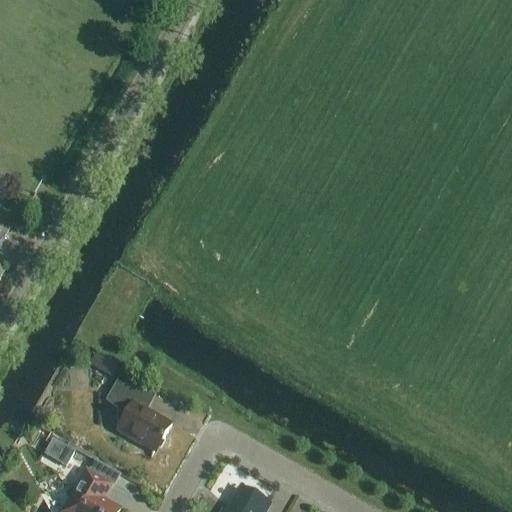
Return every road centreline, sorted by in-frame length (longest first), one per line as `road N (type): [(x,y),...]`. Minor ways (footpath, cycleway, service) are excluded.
road 1 (residential): [(0,329),(192,0)]
road 2 (residential): [(171,511),(220,442),(235,443),(354,511)]
